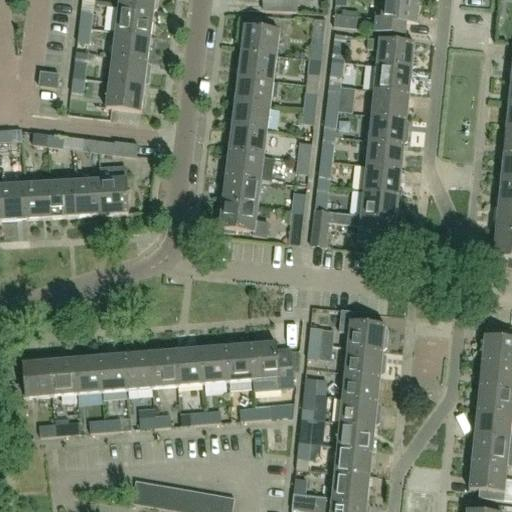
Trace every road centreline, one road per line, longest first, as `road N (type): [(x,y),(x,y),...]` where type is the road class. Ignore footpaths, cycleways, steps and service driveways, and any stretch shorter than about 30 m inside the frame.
road 1 (residential): [(394,511),(397,475),(446,406),(453,378),(464,266),(428,168),(445,0)]
road 2 (residential): [(0,321),(160,259),(171,236),(200,0)]
